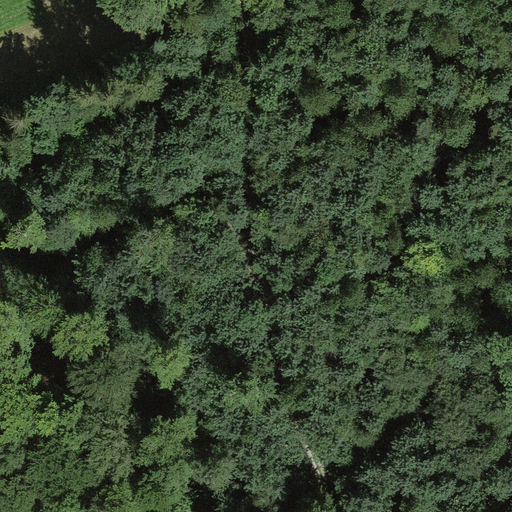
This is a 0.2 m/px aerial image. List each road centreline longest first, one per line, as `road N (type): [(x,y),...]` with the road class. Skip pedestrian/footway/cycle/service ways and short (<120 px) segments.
road 1 (track): [(244,0),(256,250),(270,338),(307,450),(340,511)]
road 2 (track): [(256,250),(211,198),(132,0)]
